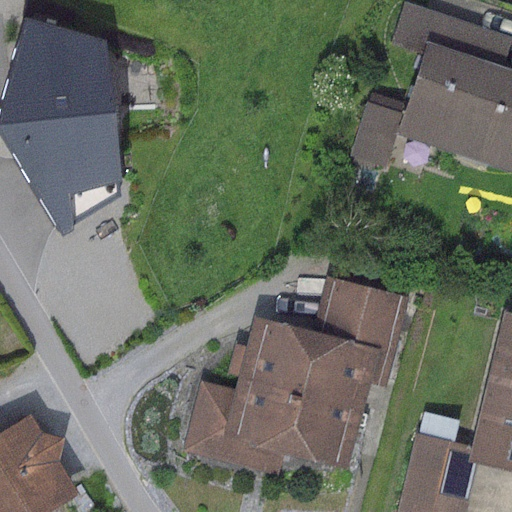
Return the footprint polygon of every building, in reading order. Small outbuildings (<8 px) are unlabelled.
[(507,39),(402,3),(387,45),(417,56),(390,133),(511,174),(511,71),(498,66),(507,39)] [(98,40),(18,19),(0,78),(0,145),(54,230),(117,198),(98,40)] [(376,169),(396,108),(366,98),(346,159),(376,169)] [(232,389),(200,380),(182,450),(275,474),(280,454),(344,470),(366,385),(382,390),(406,297),(325,276),(311,332),(250,317),(232,389)] [(511,312),(498,309),(462,457),(511,469),(511,312)] [(462,511),(475,462),(447,456),(456,421),(421,413),(397,511),(462,511)] [(0,511),(40,511),(72,494),(53,461),(58,438),(37,434),(26,414),(0,429),(0,511)]
